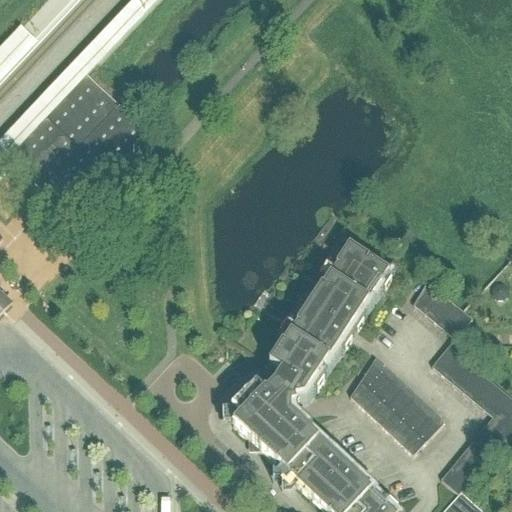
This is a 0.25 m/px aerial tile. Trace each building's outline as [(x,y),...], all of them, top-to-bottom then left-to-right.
[(0,84),(39,43),(23,29),(0,53),(0,84)] [(43,191),(74,221),(80,215),(150,141),(87,81),(11,161),(36,184),(34,187),(41,194),(43,191)] [(243,421),(232,432),(277,473),(287,481),(286,483),(286,491),(293,490),(294,489),(297,491),(296,491),(318,511),(387,511),(291,423),(291,414),(296,408),(305,406),(389,276),(350,251),(337,271),(337,272),(324,293),(323,292),(297,332),(298,332),(283,354),(270,373),(273,375),(243,421)] [(458,501),(448,511),(476,511),(464,501),(511,443),(511,405),(450,353),(473,326),(427,288),(413,312),(455,346),(432,373),(493,424),(441,487),(458,501)] [(0,326),(14,311),(9,307),(0,298),(0,326)] [(351,404),(413,463),(445,429),(376,365),(351,404)]
